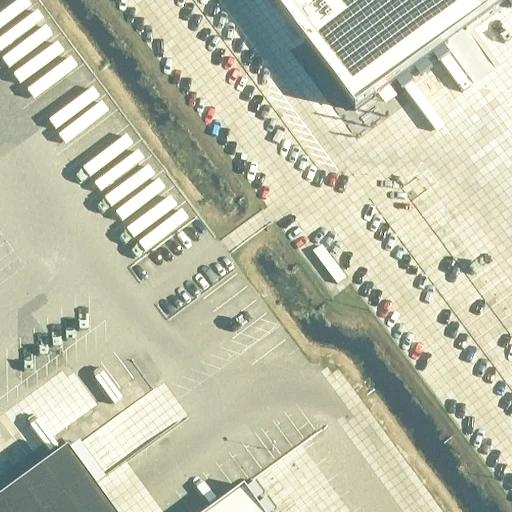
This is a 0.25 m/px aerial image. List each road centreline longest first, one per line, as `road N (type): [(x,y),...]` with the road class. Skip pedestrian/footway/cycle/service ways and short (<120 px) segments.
road 1 (unknown): [(0,143),(153,337),(197,363),(326,401),(360,431),(418,511)]
road 2 (unknown): [(483,166),(356,143),(330,126),(240,0)]
